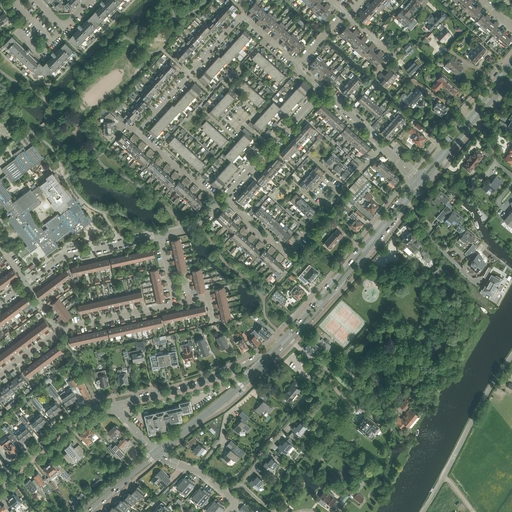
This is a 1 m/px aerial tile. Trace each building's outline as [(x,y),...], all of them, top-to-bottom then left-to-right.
[(60,2),(61,0),(60,0),(53,0),(51,3),(53,5),(51,7),(53,9),(60,2)] [(75,4),(77,2),(74,0),(66,0),(68,2),(68,1),(75,8),(77,6),(75,4)] [(102,25),(124,2),(122,0),(103,0),(105,2),(104,3),(102,0),(100,2),(102,5),(101,6),(99,4),(98,6),(99,8),(92,16),(102,25)] [(237,7),(230,1),(229,0),(226,0),(225,2),(225,3),(225,4),(233,12),(237,7)] [(312,8),(319,0),(311,0),(308,5),(312,8)] [(314,13),(322,5),(320,3),(322,0),(319,0),(312,8),(313,10),(312,11),(314,13)] [(378,0),(374,0),(373,2),(381,10),(385,6),(378,0)] [(410,0),(395,17),(405,27),(406,26),(413,18),(410,15),(419,4),(418,3),(419,1),(418,0),(410,0)] [(463,9),(471,0),(470,0),(468,0),(467,1),(466,0),(463,0),(459,5),(463,9)] [(467,13),(473,6),(471,4),(473,2),(471,0),(463,9),(467,13)] [(72,11),(75,8),(68,1),(68,2),(65,4),(64,4),(64,9),(70,9),(72,11)] [(250,17),(259,6),(258,5),(259,3),(257,1),(249,9),(251,11),(248,15),(250,17)] [(63,4),(60,2),(53,9),(56,12),(58,10),(64,9),(64,4),(65,4),(65,3),(64,3),(64,4),(63,4)] [(369,2),(367,4),(376,12),(378,14),(381,10),(373,2),(371,4),(369,2)] [(318,17),(329,5),(327,3),(324,7),(322,5),(314,13),(313,14),(318,17)] [(230,15),(233,12),(225,4),(224,5),(224,6),(225,6),(222,9),(230,15)] [(367,4),(365,6),(368,8),(366,10),(372,16),(376,12),(367,4)] [(322,21),(322,20),(325,23),(332,15),(330,13),(330,12),(328,10),(331,7),(329,5),(318,17),(322,21)] [(257,17),(265,8),(262,6),(261,7),(259,6),(250,17),(252,18),(255,15),(257,17)] [(471,16),(479,8),(477,6),(476,8),(473,6),(467,13),(471,16)] [(267,13),(264,10),(265,8),(257,17),(259,19),(256,22),(258,24),(267,13)] [(479,8),(471,16),(475,20),(481,14),(479,11),(481,9),(479,8)] [(226,20),(230,15),(222,9),(220,12),(219,11),(218,11),(218,12),(226,20)] [(425,25),(427,27),(427,28),(427,29),(428,30),(429,30),(430,30),(431,31),(440,21),(441,22),(447,15),(441,9),(434,16),(430,13),(424,19),(428,23),(425,25)] [(361,10),(360,12),(369,20),(372,16),(366,10),(364,12),(361,10)] [(222,23),(226,20),(218,12),(217,13),(217,14),(215,17),(222,23)] [(265,24),(273,15),(269,12),(267,13),(258,24),(260,25),(263,22),(265,24)] [(360,12),(358,14),(360,16),(358,18),(365,24),(369,20),(360,12)] [(9,20),(9,19),(8,17),(5,13),(0,16),(0,25),(0,26),(9,20)] [(481,25),(489,16),(487,14),(485,17),(482,14),(476,21),(481,25)] [(275,21),(277,19),(273,15),(265,24),(267,26),(264,29),(266,31),(275,21)] [(102,25),(92,16),(85,23),(83,21),(81,23),(83,25),(82,26),(79,24),(77,26),(80,28),(79,29),(77,28),(75,30),(77,31),(69,39),(79,49),(102,25)] [(483,30),(491,22),(488,20),(490,18),(489,16),(481,25),(479,26),(483,30)] [(219,28),(222,23),(215,17),(213,20),(212,19),(211,19),(210,20),(219,28)] [(413,18),(406,26),(411,30),(419,20),(417,18),(415,20),(413,18)] [(215,32),(219,28),(210,20),(210,21),(210,22),(208,25),(215,32)] [(279,24),(275,21),(266,31),(268,33),(271,29),(273,31),(279,24)] [(283,28),(285,26),(281,22),(279,24),(273,31),(275,33),(272,37),(274,39),(283,28)] [(489,32),(497,23),(495,22),(493,24),(491,22),(483,30),(487,34),(489,32)] [(201,27),(208,34),(212,30),(203,23),(203,24),(203,25),(201,27)] [(343,39),(350,31),(348,29),(351,25),(349,23),(340,34),(341,35),(340,37),(343,39)] [(493,36),(499,29),(497,27),(498,25),(497,23),(489,32),(493,36)] [(440,24),(437,27),(441,31),(436,36),(443,42),(450,34),(440,24)] [(204,38),(208,34),(201,27),(199,30),(198,30),(197,30),(196,31),(204,38)] [(281,39),(287,32),(283,28),(274,39),(275,40),(279,36),(281,39)] [(348,41),(357,31),(356,29),(352,33),(350,31),(343,39),(345,42),(347,40),(348,41)] [(495,41),(505,31),(503,29),(501,31),(499,29),(493,36),(491,38),(495,41)] [(248,41),(252,37),(244,30),(241,35),(248,41)] [(201,42),(204,38),(196,31),(196,32),(196,33),(194,36),(201,42)] [(351,46),(358,38),(356,36),(359,33),(357,31),(348,41),(352,45),(350,46),(351,46)] [(429,38),(433,33),(431,31),(424,38),(429,42),(431,39),(429,38)] [(499,45),(501,43),(507,36),(504,34),(506,32),(505,31),(495,41),(499,45)] [(282,46),(293,34),(292,33),(291,35),(287,32),(281,39),(283,40),(280,44),(282,46)] [(201,42),(194,36),(192,34),(188,38),(189,39),(197,46),(201,42)] [(289,46),(297,37),(293,34),(282,46),(283,47),(287,44),(289,46)] [(245,45),(248,41),(241,35),(238,38),(245,45)] [(51,77),(75,53),(65,43),(58,51),(56,49),(54,51),(56,53),(55,54),(53,51),(50,54),(53,56),(52,57),(50,55),(48,57),(50,59),(43,66),(31,56),(33,54),(31,52),(29,54),(28,53),(31,50),(28,48),(26,51),(25,50),(27,48),(25,46),(23,48),(12,36),(2,46),(34,78),(38,78),(38,74),(43,74),(48,74),(48,78),(51,77)] [(355,50),(365,38),(364,36),(360,40),(358,38),(351,46),(355,50)] [(507,36),(501,43),(505,47),(511,38),(511,37),(511,36),(509,38),(507,36)] [(38,46),(41,42),(36,37),(33,41),(38,46)] [(290,53),(299,42),(298,41),(299,40),(297,37),(289,46),(291,48),(288,51),(290,53)] [(241,49),(245,45),(238,38),(234,42),(241,49)] [(359,54),(366,45),(364,43),(367,40),(365,38),(355,50),(359,54)] [(194,50),(197,46),(189,39),(189,40),(190,41),(187,44),(194,50)] [(190,54),(194,50),(187,44),(185,42),(181,46),(182,47),(190,54)] [(238,52),(241,49),(234,42),(231,46),(238,52)] [(299,42),(290,53),(292,55),(295,51),(297,53),(305,45),(302,42),(301,44),(299,42)] [(408,43),(403,48),(406,52),(411,47),(412,47),(408,43)] [(364,56),(373,45),(372,44),(369,47),(366,45),(359,54),(362,57),(364,56)] [(367,61),(374,52),(372,50),(375,47),(373,45),(364,56),(368,59),(367,61)] [(234,56),(238,52),(231,46),(227,50),(234,56)] [(475,63),(486,51),(480,46),(478,49),(476,48),(473,51),(472,51),(471,53),(471,54),(468,57),(475,63)] [(187,58),(190,54),(182,47),(182,48),(182,49),(180,52),(187,58)] [(414,49),(411,47),(406,52),(401,58),(403,60),(414,49)] [(254,60),(260,53),(256,49),(250,57),(254,60)] [(231,60),(234,56),(227,50),(224,54),(231,60)] [(372,63),(381,53),(380,51),(377,54),(374,52),(367,61),(369,63),(371,62),(372,63)] [(183,62),(187,58),(180,52),(177,54),(176,54),(173,57),(179,62),(181,60),(183,62)] [(257,64),(264,57),(260,53),(254,60),(257,64)] [(381,53),(372,63),(376,67),(383,60),(380,58),(383,54),(381,53)] [(227,64),(231,60),(224,54),(221,57),(226,63),(227,64)] [(226,63),(221,57),(219,56),(216,60),(223,66),(226,63)] [(322,60),(322,59),(318,56),(316,58),(310,65),(312,67),(309,70),(311,72),(322,60)] [(261,67),(268,60),(264,57),(257,64),(261,67)] [(458,61),(457,62),(452,57),(445,65),(446,65),(445,66),(445,68),(447,70),(449,70),(450,69),(456,74),(463,67),(460,65),(461,63),(458,61)] [(166,67),(173,73),(177,69),(174,67),(177,65),(171,59),(167,63),(168,64),(166,67)] [(219,70),(223,66),(216,60),(212,64),(219,70)] [(265,70),(272,63),(268,60),(261,67),(265,70)] [(318,72),(326,63),(322,60),(311,72),(313,74),(316,70),(318,72)] [(419,66),(421,63),(418,61),(416,63),(414,61),(406,70),(411,74),(419,66)] [(269,74),(275,66),(272,63),(265,70),(269,74)] [(319,79),(328,69),(327,67),(328,66),(326,63),(318,72),(320,74),(317,78),(319,79)] [(216,74),(219,70),(212,64),(209,67),(216,74)] [(396,71),(394,69),(389,64),(385,68),(388,71),(387,73),(393,79),(394,79),(397,75),(395,73),(396,71)] [(272,77),(279,70),(275,66),(269,74),(272,77)] [(169,77),(173,73),(166,67),(163,69),(162,69),(161,70),(169,77)] [(213,78),(216,74),(209,67),(205,71),(213,78)] [(334,71),(330,67),(328,69),(319,79),(320,81),(324,77),(326,79),(334,71)] [(166,82),(169,77),(161,70),(160,71),(160,72),(161,72),(158,75),(166,82)] [(276,81),(283,73),(279,70),(272,77),(276,81)] [(209,82),(213,78),(205,71),(202,75),(209,82)] [(325,85),(327,87),(337,76),(333,73),(334,71),(326,79),(328,81),(325,85)] [(393,79),(387,73),(385,76),(381,72),(379,74),(390,83),(391,82),(393,83),(395,81),(393,79),(394,79),(393,79)] [(280,84),(287,77),(283,73),(276,81),(280,84)] [(386,88),(390,83),(379,74),(378,76),(381,79),(379,82),(386,88)] [(162,86),(166,82),(158,75),(156,78),(156,77),(154,77),(154,78),(162,86)] [(206,86),(209,82),(202,75),(198,79),(206,86)] [(350,79),(358,86),(362,81),(354,75),(350,79)] [(433,84),(431,88),(435,92),(442,85),(444,86),(448,90),(454,95),(459,90),(442,76),(434,85),(433,84)] [(158,90),(162,86),(154,78),(153,79),(153,80),(154,80),(151,83),(158,90)] [(354,89),(358,86),(350,79),(347,83),(354,89)] [(240,90),(247,83),(243,80),(239,84),(237,82),(232,88),(234,91),(237,88),(240,90)] [(300,84),(308,91),(311,87),(304,81),(300,84)] [(155,94),(158,90),(151,83),(149,85),(148,85),(147,85),(146,86),(155,94)] [(198,93),(202,90),(195,83),(191,87),(198,93)] [(244,94),(250,87),(247,83),(240,90),(244,94)] [(351,93),(354,89),(347,83),(344,87),(351,93)] [(304,95),(308,91),(300,84),(297,88),(304,95)] [(151,98),(155,94),(146,86),(146,87),(146,88),(144,91),(151,98)] [(195,97),(198,93),(191,87),(188,91),(195,97)] [(248,98),(255,91),(250,87),(244,94),(248,98)] [(347,97),(351,93),(344,87),(340,90),(347,97)] [(301,98),(304,95),(297,88),(293,92),(301,98)] [(400,98),(411,107),(415,103),(416,104),(425,95),(417,88),(412,94),(411,93),(410,94),(409,93),(407,95),(405,93),(404,93),(403,93),(402,94),(401,95),(400,96),(400,98)] [(226,94),(233,100),(237,97),(230,90),(226,94)] [(147,102),(151,98),(144,91),(141,94),(141,93),(140,93),(139,94),(147,102)] [(192,101),(195,97),(188,91),(184,94),(192,101)] [(251,101),(258,93),(255,91),(248,98),(251,101)] [(298,102),(301,98),(293,92),(290,96),(298,102)] [(255,104),(262,97),(258,93),(251,101),(255,104)] [(361,104),(368,97),(364,93),(357,101),(361,104)] [(188,105),(192,101),(184,94),(181,98),(188,105)] [(230,104),(233,100),(226,94),(223,98),(230,104)] [(294,106),(298,102),(290,96),(287,99),(294,106)] [(255,104),(260,108),(266,101),(262,97),(255,104)] [(372,100),(368,97),(361,104),(365,108),(372,100)] [(137,101),(145,109),(149,104),(141,98),(139,101),(138,100),(137,100),(137,101)] [(185,108),(188,105),(181,98),(177,102),(185,108)] [(227,108),(230,104),(223,98),(219,101),(227,108)] [(291,110),(294,106),(287,99),(283,103),(291,110)] [(372,100),(365,108),(369,111),(375,104),(372,100)] [(142,113),(145,109),(137,101),(136,102),(136,103),(137,103),(134,106),(142,113)] [(223,111),(227,108),(219,101),(216,105),(223,111)] [(438,101),(432,110),(442,117),(448,109),(448,108),(445,106),(446,106),(442,104),(438,101)] [(181,113),(185,108),(177,102),(174,106),(180,111),(181,113)] [(281,108),(280,107),(279,107),(274,102),(270,106),(277,112),(280,109),(281,108)] [(287,114),(291,110),(283,103),(280,107),(281,108),(280,109),(287,114)] [(180,111),(174,106),(173,104),(169,108),(176,115),(180,111)] [(373,115),(379,107),(375,104),(369,111),(373,115)] [(220,115),(223,111),(216,105),(212,109),(220,115)] [(319,115),(326,108),(322,105),(315,112),(319,115)] [(377,118),(386,108),(382,105),(379,107),(373,115),(377,118)] [(138,117),(142,113),(134,106),(132,109),(131,108),(130,108),(129,109),(138,117)] [(274,116),(277,112),(270,106),(267,110),(274,116)] [(173,119),(176,115),(169,108),(166,112),(173,119)] [(323,119),(330,111),(326,108),(319,115),(323,119)] [(134,120),(138,117),(129,109),(129,110),(129,111),(127,114),(134,120)] [(216,120),(220,115),(212,109),(209,113),(216,120)] [(271,120),(274,116),(267,110),(263,113),(271,120)] [(406,120),(399,113),(400,112),(398,110),(393,115),(395,117),(402,124),(406,120)] [(327,122),(333,115),(330,111),(323,119),(327,122)] [(115,117),(109,112),(107,114),(103,118),(103,119),(100,119),(100,122),(103,122),(104,128),(114,127),(113,121),(113,120),(115,117)] [(170,122),(173,119),(166,112),(162,116),(170,122)] [(267,124),(271,120),(263,113),(260,117),(267,124)] [(130,125),(134,120),(127,114),(124,117),(124,116),(123,116),(122,117),(119,114),(116,117),(122,122),(124,119),(130,125)] [(204,131),(210,123),(207,121),(210,118),(207,115),(201,121),(204,123),(200,127),(204,131)] [(331,125),(337,118),(333,115),(327,122),(331,125)] [(166,126),(170,122),(162,116),(159,120),(166,126)] [(264,127),(267,124),(260,117),(256,121),(264,127)] [(399,127),(402,124),(395,117),(391,121),(399,127)] [(334,129),(341,122),(337,118),(331,125),(334,129)] [(163,130),(166,126),(159,120),(156,123),(163,130)] [(497,126),(504,130),(508,125),(500,120),(497,126)] [(260,131),(264,127),(256,121),(253,124),(250,122),(249,123),(248,125),(254,130),(256,128),(260,131)] [(395,131),(399,127),(391,121),(388,125),(395,131)] [(341,122),(334,129),(338,132),(345,125),(341,122)] [(159,134),(163,130),(156,123),(152,127),(159,134)] [(208,134),(214,127),(210,123),(204,131),(208,134)] [(317,131),(308,123),(304,127),(312,134),(313,135),(317,131)] [(392,135),(395,131),(388,125),(385,129),(392,135)] [(111,141),(116,136),(114,133),(114,132),(114,127),(104,128),(104,136),(108,139),(111,141)] [(156,138),(159,134),(152,127),(148,131),(156,138)] [(211,137),(218,130),(214,127),(208,134),(211,137)] [(308,138),(312,134),(304,127),(301,131),(308,138)] [(344,137),(350,130),(346,127),(340,134),(344,137)] [(422,142),(425,138),(418,132),(411,127),(408,132),(411,135),(413,132),(416,134),(412,140),(420,146),(420,145),(421,145),(422,143),(422,142)] [(242,136),(249,143),(253,139),(249,135),(251,133),(245,128),(243,129),(242,131),(245,133),(242,136)] [(388,139),(392,135),(385,129),(381,132),(388,139)] [(215,141),(222,134),(218,130),(211,137),(215,141)] [(347,141),(354,133),(350,130),(344,137),(347,141)] [(310,139),(308,138),(301,131),(297,135),(305,141),(306,143),(310,139)] [(351,144),(358,137),(354,133),(347,141),(351,144)] [(119,146),(127,138),(123,134),(116,141),(119,144),(119,146)] [(125,149),(136,136),(134,134),(130,138),(130,139),(129,140),(127,138),(119,146),(120,147),(121,147),(122,146),(125,149)] [(170,145),(177,138),(173,134),(166,142),(170,145)] [(219,144),(226,137),(222,134),(215,141),(219,144)] [(301,145),(305,141),(297,135),(294,139),(301,145)] [(133,143),(134,142),(135,142),(139,138),(136,136),(125,149),(127,151),(127,153),(128,153),(135,145),(133,143)] [(246,147),(249,143),(242,136),(239,140),(246,147)] [(226,137),(219,144),(223,148),(230,141),(226,137)] [(355,148),(362,140),(358,137),(351,144),(355,148)] [(174,148),(180,141),(177,138),(170,145),(174,148)] [(298,149),(301,145),(294,139),(291,142),(298,149)] [(243,150),(246,147),(239,140),(235,144),(243,150)] [(359,151),(365,144),(362,140),(355,148),(359,151)] [(133,156),(144,143),(142,141),(138,145),(138,146),(137,147),(135,145),(128,153),(128,154),(129,154),(130,153),(133,156)] [(177,151),(184,144),(180,141),(174,148),(177,151)] [(295,153),(298,149),(291,142),(287,146),(295,153)] [(141,150),(142,149),(143,149),(147,145),(144,143),(133,156),(135,158),(135,159),(135,160),(136,161),(143,152),(141,150)] [(0,208),(0,209),(4,206),(5,207),(7,209),(8,212),(9,213),(10,214),(11,215),(7,218),(11,223),(27,245),(26,247),(30,252),(37,247),(38,247),(39,248),(41,247),(43,249),(45,252),(46,253),(47,255),(59,246),(54,240),(56,239),(58,241),(70,231),(71,231),(70,229),(71,228),(75,232),(76,233),(91,222),(63,184),(62,185),(58,180),(59,180),(55,173),(54,174),(52,172),(46,177),(45,177),(37,183),(39,185),(32,190),(30,189),(23,195),(17,199),(13,201),(11,198),(12,197),(8,191),(12,188),(11,186),(7,189),(1,181),(8,176),(12,182),(25,172),(26,172),(25,172),(35,164),(44,158),(34,145),(33,144),(26,150),(23,146),(13,154),(16,157),(2,168),(5,172),(6,174),(3,176),(0,178),(0,208)] [(181,155),(188,148),(184,144),(177,151),(181,155)] [(239,154),(243,150),(235,144),(232,148),(239,154)] [(365,144),(359,151),(363,155),(369,147),(365,144)] [(291,157),(295,153),(287,146),(284,150),(291,157)] [(141,163),(152,150),(150,148),(146,152),(146,153),(145,154),(143,152),(136,161),(137,161),(138,161),(141,163)] [(185,159),(192,152),(188,148),(181,155),(185,159)] [(236,158),(239,154),(232,148),(229,151),(236,158)] [(149,157),(150,156),(150,157),(151,157),(155,152),(152,150),(141,163),(143,166),(143,167),(142,166),(140,169),(142,170),(151,160),(149,157)] [(288,160),(291,157),(284,150),(281,154),(288,160)] [(232,162),(236,158),(229,151),(225,156),(231,161),(232,162)] [(464,167),(470,172),(475,165),(476,165),(477,165),(477,164),(477,163),(477,162),(482,156),(476,151),(464,167)] [(189,162),(195,155),(192,152),(185,159),(189,162)] [(329,165),(335,158),(332,154),(329,157),(325,161),(329,165)] [(193,166),(199,158),(195,155),(189,162),(193,166)] [(274,161),(281,168),(285,163),(278,157),(274,161)] [(197,169),(203,162),(199,158),(193,166),(197,169)] [(333,168),(339,161),(335,158),(329,165),(333,168)] [(152,160),(142,171),(144,173),(146,170),(147,169),(150,171),(156,164),(152,160)] [(381,161),(379,162),(377,160),(371,167),(373,169),(374,168),(378,172),(385,164),(381,161)] [(239,168),(232,162),(231,161),(228,165),(235,171),(239,168)] [(278,171),(281,168),(274,161),(270,165),(278,171)] [(336,172),(343,165),(339,161),(333,168),(336,172)] [(203,162),(197,169),(201,173),(207,166),(203,162)] [(347,168),(348,167),(344,163),(343,165),(336,172),(340,175),(347,168)] [(156,164),(150,171),(152,173),(152,174),(152,175),(153,176),(160,168),(156,164)] [(382,175),(388,168),(385,164),(378,172),(382,175)] [(232,175),(235,171),(228,165),(224,169),(232,175)] [(274,175),(278,171),(270,165),(267,169),(274,175)] [(313,169),(320,176),(324,172),(317,165),(313,169)] [(160,168),(153,176),(153,177),(155,177),(155,176),(158,179),(164,171),(160,168)] [(347,168),(340,175),(344,179),(351,172),(347,168)] [(386,179),(392,171),(388,168),(382,175),(386,179)] [(228,179),(232,175),(224,169),(221,173),(228,179)] [(271,179),(274,175),(267,169),(264,172),(271,179)] [(317,180),(320,176),(313,169),(310,173),(317,180)] [(164,171),(158,179),(160,181),(160,183),(161,183),(168,175),(164,171)] [(390,182),(396,175),(392,171),(386,179),(390,182)] [(267,183),(271,179),(264,172),(260,176),(267,183)] [(225,183),(228,179),(221,173),(218,176),(225,183)] [(314,183),(317,180),(310,173),(306,177),(314,183)] [(168,175),(161,183),(161,184),(163,184),(163,183),(166,186),(172,178),(168,175)] [(396,175),(390,182),(395,187),(400,182),(399,180),(400,178),(396,175)] [(221,187),(225,183),(218,176),(214,180),(221,187)] [(264,186),(267,183),(260,176),(257,180),(264,186)] [(177,192),(188,179),(186,177),(182,181),(182,182),(182,183),(179,181),(169,191),(171,193),(173,190),(174,189),(177,192)] [(310,187),(314,183),(306,177),(303,181),(310,187)] [(488,181),(482,188),(486,192),(489,189),(493,192),(501,181),(496,177),(491,183),(488,181)] [(172,178),(166,186),(168,188),(168,189),(167,189),(165,191),(167,193),(176,182),(172,178)] [(180,196),(187,188),(185,186),(185,185),(187,185),(191,181),(188,179),(177,192),(179,194),(179,196),(180,196)] [(218,191),(221,187),(214,180),(211,184),(218,191)] [(250,184),(258,190),(261,186),(254,180),(250,184)] [(362,196),(364,193),(372,185),(366,180),(365,182),(363,184),(361,186),(359,189),(357,191),(355,194),(351,198),(348,201),(353,205),(362,196)] [(307,191),(310,187),(303,181),(299,185),(307,191)] [(196,186),(194,184),(190,188),(190,190),(187,188),(180,196),(181,197),(182,197),(185,199),(196,186)] [(254,194),(258,190),(250,184),(247,188),(254,194)] [(195,192),(199,188),(196,186),(185,199),(188,201),(187,202),(187,203),(188,204),(195,195),(193,193),(194,192),(195,192)] [(251,198),(254,194),(247,188),(243,192),(251,198)] [(440,190),(431,201),(436,206),(441,200),(445,204),(445,203),(447,205),(436,218),(440,222),(446,215),(447,214),(451,210),(452,209),(451,208),(453,206),(452,205),(449,203),(450,203),(450,202),(448,200),(450,198),(448,197),(440,190)] [(193,206),(204,193),(202,191),(198,195),(198,197),(195,195),(188,204),(189,204),(190,204),(193,206)] [(247,202),(251,198),(243,192),(240,195),(247,202)] [(364,193),(362,196),(369,202),(365,207),(372,213),(378,206),(371,200),(373,197),(368,192),(366,195),(364,193)] [(207,195),(204,193),(193,206),(196,209),(194,210),(198,213),(202,208),(200,206),(204,203),(201,200),(202,200),(203,200),(207,195)] [(293,204),(300,196),(296,193),(289,200),(293,204)] [(244,206),(247,202),(240,195),(237,199),(235,201),(242,207),(244,206)] [(297,207),(304,200),(300,196),(293,204),(297,207)] [(301,211),(308,203),(304,200),(297,207),(301,211)] [(305,214),(311,207),(308,203),(301,211),(305,214)] [(258,217),(266,208),(262,204),(254,213),(258,217)] [(311,207),(305,214),(309,218),(315,210),(311,207)] [(220,223),(232,210),(229,208),(226,212),(226,213),(225,214),(223,212),(213,223),(215,224),(217,221),(217,220),(220,223)] [(261,220),(268,213),(264,210),(266,208),(258,217),(261,220)] [(223,227),(231,219),(228,217),(229,216),(230,216),(234,212),(232,210),(220,223),(223,225),(222,225),(222,227),(223,227)] [(448,217),(445,221),(448,224),(449,225),(454,219),(458,223),(463,218),(454,210),(453,211),(451,210),(447,214),(446,215),(448,217)] [(265,224),(272,217),(268,213),(261,220),(265,224)] [(352,213),(351,214),(349,216),(353,220),(349,225),(357,231),(363,224),(356,218),(356,217),(352,213)] [(228,230),(240,217),(237,215),(234,219),(234,220),(233,221),(231,219),(223,227),(224,228),(225,228),(226,228),(228,230)] [(238,223),(242,219),(240,217),(228,230),(231,233),(230,234),(230,233),(227,236),(229,237),(239,227),(236,224),(237,223),(238,223)] [(269,227),(276,220),(272,217),(265,224),(269,227)] [(273,231),(279,224),(276,220),(269,227),(273,231)] [(338,224),(333,220),(329,224),(334,228),(338,224)] [(277,234),(283,227),(279,224),(273,231),(277,234)] [(460,233),(464,229),(465,228),(460,224),(456,229),(460,233)] [(280,238),(287,230),(283,227),(277,234),(280,238)] [(289,228),(287,230),(280,238),(284,241),(293,232),(289,228)] [(464,229),(460,233),(462,235),(458,240),(462,244),(467,239),(471,242),(476,237),(467,229),(466,230),(464,229)] [(237,230),(229,239),(230,240),(231,239),(234,241),(241,234),(237,230)] [(332,247),(332,246),(332,245),(332,244),(334,242),(335,244),(339,240),(339,238),(342,234),(337,230),(334,233),(333,232),(323,244),(328,248),(329,249),(330,249),(331,249),(331,248),(332,248),(332,247)] [(402,241),(398,245),(402,249),(406,245),(407,246),(404,250),(409,255),(413,251),(415,254),(418,251),(416,249),(421,244),(423,247),(423,250),(421,253),(423,255),(423,259),(426,261),(430,261),(432,259),(432,255),(429,253),(432,250),(421,239),(420,241),(411,232),(409,234),(408,233),(403,238),(404,239),(402,241)] [(241,234),(234,241),(237,244),(236,244),(236,245),(237,246),(245,238),(241,234)] [(245,238),(237,246),(238,247),(239,246),(242,248),(249,241),(245,238)] [(249,241),(242,248),(245,251),(244,251),(244,253),(245,253),(253,245),(249,241)] [(473,243),(465,254),(469,258),(475,252),(477,248),(478,247),(473,243)] [(253,245),(245,253),(246,254),(247,254),(247,253),(250,256),(257,248),(253,245)] [(262,261),(274,248),(271,246),(268,250),(268,251),(267,252),(264,250),(255,260),(256,262),(259,259),(258,259),(259,258),(262,261)] [(147,249),(149,258),(155,257),(154,252),(156,252),(155,248),(147,249)] [(257,248),(250,256),(253,258),(252,259),(249,261),(251,263),(261,252),(257,248)] [(265,265),(272,257),(270,255),(271,254),(272,254),(276,250),(274,248),(262,261),(264,263),(264,264),(264,265),(265,265)] [(469,258),(472,260),(471,262),(474,265),(472,268),(477,272),(481,267),(482,268),(486,263),(481,259),(483,258),(478,254),(476,253),(475,252),(469,258)] [(270,268),(282,255),(279,253),(276,257),(276,258),(275,259),(272,257),(265,265),(265,266),(266,266),(267,265),(270,268)] [(282,255),(270,268),(269,269),(273,273),(280,264),(278,262),(279,261),(280,261),(284,257),(282,255)] [(280,264),(273,273),(274,273),(275,273),(278,275),(275,278),(277,281),(283,275),(280,273),(285,268),(280,264)] [(299,276),(307,282),(308,280),(311,282),(319,272),(312,266),(309,264),(307,268),(309,270),(304,275),(301,273),(299,276)] [(437,276),(444,271),(441,267),(437,264),(431,269),(435,273),(437,276)] [(73,275),(79,274),(77,265),(68,267),(70,271),(72,271),(73,275)] [(68,273),(70,271),(68,267),(61,272),(67,280),(71,276),(68,273)] [(9,272),(14,280),(18,276),(13,269),(9,272)] [(10,283),(14,280),(9,272),(4,276),(10,283)] [(62,283),(67,280),(61,272),(57,276),(62,283)] [(486,283),(481,291),(482,289),(492,295),(494,292),(495,293),(503,279),(496,275),(495,277),(492,275),(487,283),(486,283)] [(0,279),(5,286),(10,283),(4,276),(0,278),(0,279)] [(58,286),(62,283),(57,276),(52,279),(58,286)] [(54,290),(58,286),(52,279),(48,282),(54,290)] [(49,293),(54,290),(48,282),(44,285),(49,293)] [(45,296),(49,293),(44,285),(39,289),(45,296)] [(298,299),(305,292),(297,286),(296,285),(290,292),(291,293),(291,294),(290,296),(296,301),(298,299)] [(41,299),(45,296),(39,289),(35,292),(41,299)] [(272,296),(281,303),(285,298),(276,291),(272,296)] [(21,298),(26,305),(31,302),(28,298),(29,297),(27,294),(21,298)] [(22,308),(26,305),(21,298),(17,301),(22,308)] [(55,309),(62,303),(59,299),(51,304),(55,309)] [(18,312),(22,308),(17,301),(12,305),(13,306),(13,305),(17,312),(18,312)] [(58,313),(65,307),(62,303),(55,309),(58,313)] [(18,312),(17,312),(13,305),(13,306),(9,309),(14,316),(18,312)] [(61,317),(69,312),(65,307),(58,313),(61,317)] [(9,319),(14,316),(9,309),(4,312),(9,319)] [(0,315),(5,322),(9,319),(4,312),(0,315)] [(69,312),(61,317),(65,322),(72,316),(69,312)] [(259,324),(253,331),(259,335),(261,338),(262,337),(265,339),(266,339),(267,339),(268,337),(268,336),(270,334),(271,333),(269,332),(263,327),(266,324),(259,318),(257,321),(259,324)] [(45,330),(49,327),(44,319),(39,323),(45,330)] [(41,333),(45,330),(39,323),(35,326),(41,333)] [(228,337),(227,335),(219,325),(217,326),(216,327),(222,335),(216,338),(222,349),(225,347),(226,348),(229,347),(228,346),(229,345),(225,338),(228,337)] [(36,337),(41,333),(35,326),(31,329),(36,337)] [(32,340),(36,337),(31,329),(27,333),(32,340)] [(28,343),(32,340),(27,333),(22,336),(28,343)] [(254,347),(255,346),(255,347),(257,345),(260,342),(255,335),(248,340),(251,343),(250,343),(254,347)] [(23,346),(28,343),(22,336),(18,339),(23,346)] [(71,347),(77,346),(75,336),(68,338),(69,342),(69,346),(71,345),(71,347)] [(197,344),(198,347),(202,355),(203,356),(206,355),(206,354),(210,352),(206,343),(205,344),(203,338),(197,340),(198,344),(197,344)] [(19,350),(23,346),(18,339),(14,342),(19,350)] [(189,343),(180,345),(181,348),(183,348),(184,352),(183,353),(185,361),(187,361),(190,360),(194,359),(192,351),(190,352),(188,346),(193,345),(191,339),(188,340),(189,343)] [(249,348),(242,339),(237,343),(243,352),(246,350),(247,350),(248,349),(248,348),(249,348)] [(327,342),(326,344),(324,341),(323,342),(322,342),(320,340),(319,339),(317,340),(319,342),(319,343),(321,344),(330,353),(333,350),(330,347),(331,346),(327,342)] [(144,359),(142,352),(146,351),(143,341),(135,343),(137,350),(128,352),(130,359),(133,358),(133,361),(136,360),(136,361),(141,360),(141,359),(144,359)] [(15,353),(19,350),(14,342),(9,346),(15,353)] [(304,347),(303,348),(310,354),(314,351),(316,352),(319,348),(313,342),(310,345),(308,343),(307,344),(306,343),(303,346),(304,347)] [(65,351),(61,347),(59,344),(53,348),(59,355),(65,351)] [(10,356),(15,353),(9,346),(5,349),(10,356)] [(169,352),(171,363),(171,365),(172,365),(173,366),(174,366),(175,366),(175,365),(175,364),(178,364),(176,351),(174,346),(172,347),(171,347),(172,351),(168,352),(169,352)] [(54,359),(59,355),(53,348),(49,351),(54,359)] [(6,359),(10,356),(5,349),(1,352),(6,359)] [(130,365),(127,351),(127,349),(126,349),(126,351),(123,351),(127,370),(123,371),(122,369),(117,370),(118,373),(119,379),(117,380),(118,384),(128,382),(126,372),(131,371),(130,365)] [(50,362),(54,359),(49,351),(44,355),(50,362)] [(165,364),(162,354),(162,351),(156,352),(159,366),(165,364)] [(159,367),(159,366),(156,352),(149,354),(152,369),(155,368),(155,369),(156,370),(157,370),(158,369),(158,368),(159,367)] [(165,364),(171,363),(169,352),(162,354),(165,364)] [(46,365),(50,362),(44,355),(40,358),(46,365)] [(41,368),(46,365),(40,358),(36,361),(41,368)] [(37,372),(41,368),(36,361),(32,364),(37,372)] [(33,375),(37,372),(32,364),(27,368),(33,375)] [(28,378),(33,375),(27,368),(21,372),(24,375),(25,374),(28,378)] [(97,386),(101,385),(101,386),(109,385),(106,374),(102,376),(100,369),(97,369),(98,372),(94,373),(97,386)] [(15,376),(22,384),(26,381),(21,374),(18,376),(17,375),(15,376)] [(17,388),(22,384),(15,376),(14,377),(15,379),(12,381),(17,388)] [(70,382),(70,381),(70,380),(67,382),(71,387),(65,391),(67,393),(72,402),(78,398),(73,391),(75,389),(74,388),(70,382)] [(290,402),(300,390),(296,387),(299,383),(295,380),(290,386),(291,386),(283,396),(290,402)] [(13,391),(17,388),(12,381),(9,383),(8,381),(7,382),(13,391)] [(15,393),(13,391),(7,382),(5,384),(6,385),(3,387),(9,394),(11,397),(15,393)] [(78,385),(85,399),(91,396),(84,382),(83,382),(80,384),(78,385)] [(48,386),(57,397),(60,395),(51,385),(48,386)] [(55,399),(57,397),(48,386),(46,388),(55,399)] [(11,397),(9,394),(3,387),(1,389),(0,388),(0,391),(5,397),(6,400),(11,397)] [(72,402),(67,393),(65,391),(60,394),(67,405),(72,402)] [(265,401),(267,399),(269,396),(264,391),(259,397),(262,400),(257,406),(258,407),(255,410),(260,414),(262,411),(266,410),(269,413),(273,408),(265,401)] [(405,410),(410,404),(410,403),(409,403),(413,398),(408,394),(405,397),(406,398),(399,406),(405,410)] [(42,410),(37,404),(33,399),(31,401),(40,411),(42,410)] [(164,410),(168,425),(182,421),(180,414),(193,411),(190,400),(179,403),(180,406),(164,410)] [(50,405),(57,413),(62,409),(56,401),(50,405)] [(52,417),(57,413),(50,405),(45,409),(52,417)] [(397,416),(394,421),(397,424),(401,428),(405,424),(408,426),(409,427),(412,423),(411,422),(417,415),(410,409),(401,419),(397,416)] [(168,425),(164,410),(144,415),(149,435),(169,430),(168,425)] [(249,417),(247,415),(242,411),(239,414),(242,417),(240,419),(241,420),(239,422),(238,422),(235,426),(236,426),(233,429),(238,433),(240,430),(244,430),(247,432),(251,428),(244,422),(249,417)] [(35,418),(42,426),(47,421),(40,413),(35,418)] [(28,420),(25,415),(24,414),(21,416),(33,430),(35,428),(37,430),(42,426),(35,418),(33,416),(28,420)] [(24,424),(19,429),(21,430),(27,438),(32,434),(30,432),(33,430),(21,416),(19,418),(24,424)] [(372,421),(366,416),(363,420),(363,419),(360,423),(361,423),(358,426),(358,427),(357,428),(363,433),(364,431),(368,435),(371,431),(370,430),(371,429),(377,433),(381,428),(376,425),(377,424),(373,421),(372,421)] [(304,431),(306,428),(309,430),(311,427),(304,420),(301,424),(300,422),(295,427),(294,426),(292,429),(299,436),(303,431),(304,431)] [(114,425),(107,432),(114,438),(118,441),(118,440),(119,440),(123,436),(120,432),(121,431),(119,429),(119,428),(116,425),(115,426),(114,425)] [(27,438),(21,430),(19,429),(18,428),(14,432),(8,426),(6,428),(7,429),(11,434),(13,436),(17,440),(19,438),(23,443),(27,438)] [(84,430),(90,437),(92,439),(94,441),(99,437),(95,432),(90,426),(84,430)] [(92,439),(90,437),(84,430),(79,434),(87,444),(92,439)] [(288,436),(295,441),(298,437),(292,432),(288,436)] [(7,437),(0,442),(5,449),(11,455),(18,449),(12,442),(12,443),(11,441),(13,442),(16,440),(13,437),(11,434),(8,436),(7,437)] [(116,444),(125,453),(134,444),(130,441),(131,441),(130,439),(129,441),(124,436),(122,437),(123,437),(119,441),(118,440),(116,442),(117,443),(116,443),(117,443),(116,444)] [(207,450),(204,448),(205,448),(199,443),(195,441),(196,440),(194,437),(188,442),(190,445),(193,442),(197,445),(193,451),(199,455),(200,453),(203,455),(207,450)] [(225,456),(222,459),(227,462),(231,457),(236,462),(240,458),(245,452),(244,452),(231,440),(228,444),(231,446),(227,451),(224,455),(225,456)] [(280,449),(277,453),(281,457),(284,453),(285,453),(289,449),(292,446),(291,446),(289,444),(287,442),(285,440),(281,445),(280,444),(277,447),(280,449)] [(84,455),(82,454),(85,451),(79,444),(74,449),(70,444),(69,446),(67,446),(65,447),(65,449),(67,451),(67,452),(63,455),(69,462),(73,458),(74,460),(80,456),(81,458),(84,455)] [(125,453),(116,444),(113,446),(111,444),(110,445),(121,457),(125,453)] [(120,458),(121,457),(110,445),(107,447),(116,458),(119,456),(120,458)] [(275,467),(277,464),(271,458),(266,463),(265,462),(263,464),(271,471),(275,467)] [(48,464),(55,472),(58,476),(61,473),(66,479),(68,477),(70,476),(63,467),(62,466),(59,468),(53,460),(50,462),(49,462),(48,463),(48,464)] [(45,466),(43,468),(49,476),(47,478),(54,488),(56,487),(57,486),(52,481),(58,476),(55,472),(48,464),(47,464),(46,464),(45,465),(45,466)] [(160,489),(164,493),(170,487),(166,483),(170,479),(161,470),(154,476),(152,479),(156,483),(159,480),(164,486),(160,489)] [(35,475),(34,475),(39,482),(38,483),(40,487),(42,486),(45,489),(48,487),(51,491),(54,489),(54,488),(47,478),(46,479),(45,477),(43,479),(38,472),(37,473),(37,472),(34,474),(35,475)] [(180,492),(191,479),(186,475),(182,480),(181,479),(176,485),(177,486),(175,487),(180,492)] [(261,485),(263,482),(256,476),(252,481),(251,480),(248,483),(256,489),(260,484),(261,485)] [(346,481),(344,483),(343,482),(340,486),(350,495),(349,496),(352,499),(353,498),(360,503),(364,498),(357,492),(367,481),(363,477),(353,489),(354,489),(354,490),(349,486),(350,484),(346,481)] [(46,496),(40,487),(34,479),(32,481),(30,479),(24,484),(31,492),(37,488),(43,497),(46,496)] [(191,488),(196,483),(191,479),(180,492),(185,496),(186,494),(187,495),(192,489),(191,488)] [(133,488),(141,496),(143,494),(144,495),(146,492),(138,485),(136,488),(134,487),(133,488)] [(195,503),(206,490),(201,486),(197,491),(196,490),(191,496),(192,497),(190,499),(195,503)] [(138,500),(141,496),(133,488),(131,490),(133,491),(131,494),(138,500)] [(207,499),(211,494),(206,490),(195,503),(200,507),(201,505),(202,506),(207,500),(207,499)] [(337,502),(338,501),(333,497),(334,496),(327,490),(327,491),(325,490),(319,498),(321,499),(318,502),(324,506),(326,503),(330,507),(334,502),(335,504),(335,505),(340,509),(342,506),(337,502)] [(131,494),(129,492),(127,495),(126,494),(124,495),(133,503),(135,505),(138,500),(131,494)] [(17,494),(16,495),(14,493),(12,495),(11,494),(8,497),(9,497),(8,498),(10,500),(7,503),(11,508),(15,505),(16,506),(22,501),(17,494)] [(129,507),(133,503),(124,495),(123,497),(124,498),(122,501),(128,505),(128,506),(129,507)] [(206,511),(212,511),(220,502),(216,498),(211,503),(211,502),(205,509),(206,509),(205,511),(206,511)] [(122,501),(121,499),(119,502),(117,501),(116,502),(124,510),(128,506),(128,505),(122,501)] [(122,511),(124,510),(116,502),(114,504),(116,505),(114,508),(118,511),(122,511)] [(221,511),(225,506),(220,502),(212,511),(221,511),(222,511),(221,511)] [(162,511),(167,507),(162,503),(161,504),(160,503),(155,510),(155,511),(154,511),(162,511)]
